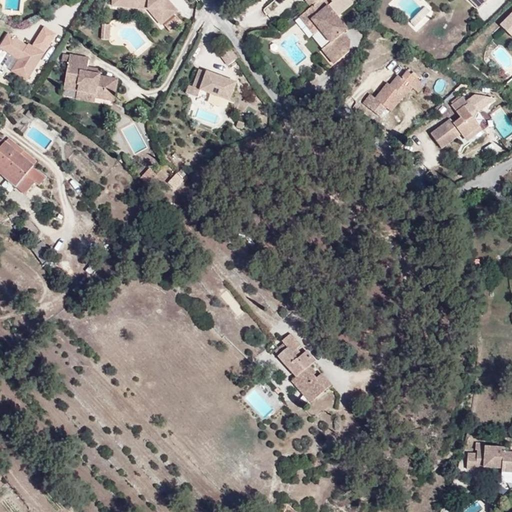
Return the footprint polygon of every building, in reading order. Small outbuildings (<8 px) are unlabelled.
[(112,0),(112,6),(129,8),(130,0),(137,0),(148,1),(148,9),(162,27),(179,13),(171,4),(169,4),(165,0),(112,0)] [(148,9),(148,1),(137,0),(130,0),(129,8),(148,9)] [(350,37),(345,31),(349,29),(326,0),(308,0),(305,3),(315,16),(310,21),(321,34),(328,42),(321,49),(331,63),(350,48),(350,37)] [(487,0),(469,0),(478,9),(487,0)] [(511,13),(500,25),(511,36),(511,13)] [(321,34),(310,21),(305,25),(315,38),(321,34)] [(110,40),(110,25),(101,24),(100,39),(110,40)] [(32,45),(31,47),(27,45),(8,33),(0,45),(0,47),(18,59),(11,70),(27,80),(56,33),(44,26),(32,45)] [(226,61),(236,53),(227,42),(218,50),(226,61)] [(68,66),(69,57),(58,49),(57,58),(68,66)] [(115,95),(117,78),(101,76),(101,74),(88,72),(89,66),(90,59),(69,56),(69,57),(68,66),(66,81),(78,83),(77,92),(77,94),(98,97),(104,98),(105,94),(115,95)] [(234,78),(196,64),(189,82),(186,81),(182,89),(194,94),(197,85),(226,97),(234,78)] [(379,111),(385,116),(399,102),(400,103),(417,86),(405,74),(397,82),(394,79),(384,89),(382,87),(369,101),(364,96),(357,104),(372,119),(379,111)] [(78,83),(66,81),(64,90),(77,92),(78,83)] [(413,101),(422,91),(417,86),(407,96),(413,101)] [(454,94),(440,103),(447,113),(420,131),(432,149),(451,136),(454,140),(472,128),(463,114),(482,101),(478,95),(467,93),(458,100),(454,94)] [(97,103),(98,97),(77,94),(76,100),(97,103)] [(490,116),(503,137),(511,131),(511,124),(502,108),(490,116)] [(457,144),(475,132),(472,128),(454,140),(457,144)] [(0,144),(0,150),(11,137),(8,134),(0,144)] [(41,160),(11,137),(0,151),(0,157),(27,178),(41,160)] [(27,178),(0,157),(0,165),(23,183),(27,178)] [(38,163),(23,183),(32,190),(42,178),(46,181),(52,173),(38,163)] [(146,165),(139,174),(145,180),(153,172),(146,165)] [(182,176),(174,168),(165,178),(174,185),(182,176)] [(68,251),(76,241),(62,230),(54,240),(68,251)] [(309,363),(313,360),(305,350),(301,353),(296,348),(300,344),(290,332),(280,341),(282,343),(273,350),(293,376),(288,380),(297,391),(315,376),(310,369),(312,367),(309,363)] [(308,404),(330,386),(319,373),(315,376),(297,391),(308,404)] [(502,446),(483,445),(482,449),(476,449),(475,467),(500,468),(500,471),(511,471),(511,451),(502,451),(502,446)]
